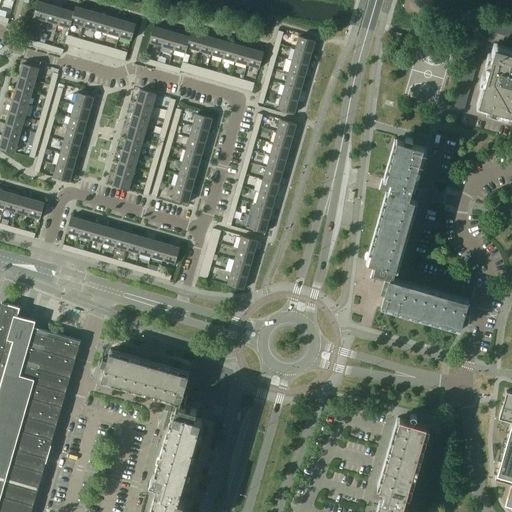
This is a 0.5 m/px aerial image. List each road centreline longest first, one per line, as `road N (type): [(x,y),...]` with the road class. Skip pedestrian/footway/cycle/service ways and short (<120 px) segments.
road 1 (residential): [(203,230),(240,97),(138,69),(58,62),(15,49),(3,36)]
road 2 (residential): [(464,385),(490,272),(460,212),(475,181),(511,167)]
road 3 (residential): [(203,230),(65,192),(42,265)]
road 4 (residential): [(78,383),(158,406),(129,511)]
road 5 (tertiary): [(335,161),(377,0)]
road 6 (tertiary): [(307,324),(335,161)]
road 7 (tertiary): [(335,161),(287,316)]
road 8 (tertiary): [(270,361),(228,511)]
road 9 (residential): [(464,385),(313,351)]
road 10 (tertiary): [(246,511),(289,369)]
road 11 (residential): [(78,383),(41,511)]
road 12 (residential): [(487,511),(464,385)]
